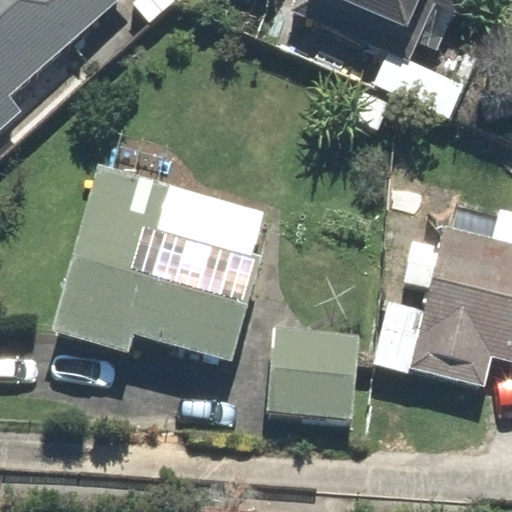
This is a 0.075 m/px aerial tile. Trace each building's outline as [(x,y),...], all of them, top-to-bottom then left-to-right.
[(0,0),(0,139),(11,130),(0,116),(0,109),(119,3),(115,0),(0,0)] [(306,0),(296,25),(389,67),(420,0),(306,0)] [(245,278),(147,251),(159,211),(87,189),(38,350),(110,372),(117,351),(217,379),(245,278)] [(403,386),(478,403),(481,388),(511,395),(511,275),(402,249),(375,363),(407,371),(403,386)] [(271,340),(265,430),(336,435),(342,345),(271,340)]
